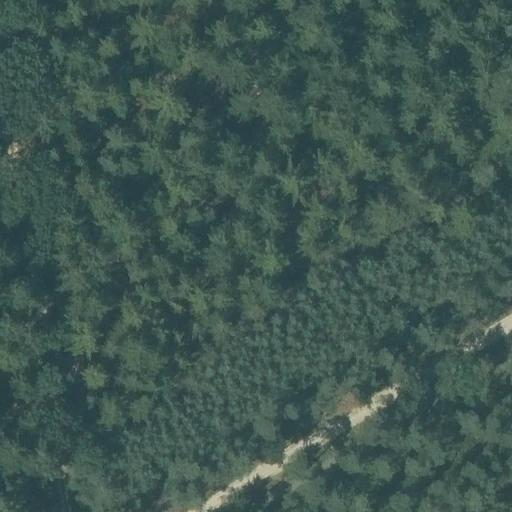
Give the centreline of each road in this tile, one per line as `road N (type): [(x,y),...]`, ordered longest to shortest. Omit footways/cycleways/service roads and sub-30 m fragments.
road 1 (track): [(0,79),(65,401),(60,511)]
road 2 (track): [(203,511),(511,324)]
